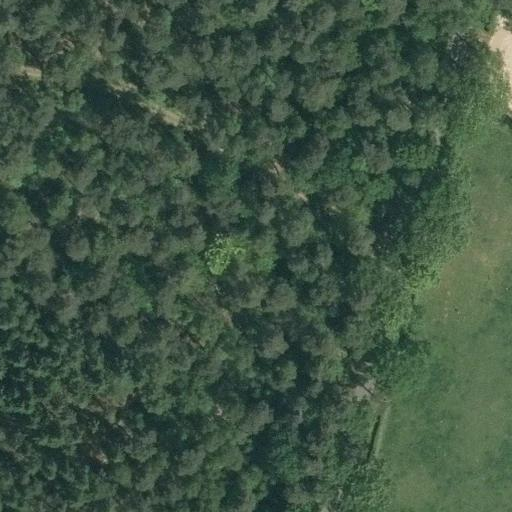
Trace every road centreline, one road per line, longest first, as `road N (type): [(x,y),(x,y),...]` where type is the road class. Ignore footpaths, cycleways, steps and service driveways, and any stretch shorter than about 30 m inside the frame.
road 1 (unclassified): [(312,511),(445,0)]
road 2 (track): [(0,414),(179,511)]
